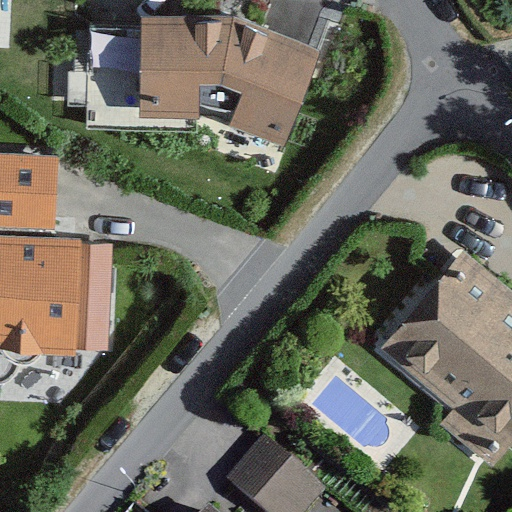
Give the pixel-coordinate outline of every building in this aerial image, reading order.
[(228,17),(142,16),(139,102),(187,104),(190,72),(215,71),(239,84),(228,116),(279,132),(310,49),(228,17)] [(49,159),(0,155),(0,219),(45,223),(49,159)] [(111,235),(70,234),(67,333),(108,334),(111,235)] [(68,241),(0,237),(0,341),(62,345),(68,241)] [(511,297),(467,259),(384,354),(506,459),(511,452),(511,297)] [(266,444),(230,486),(261,511),(313,511),(328,495),(266,444)]
